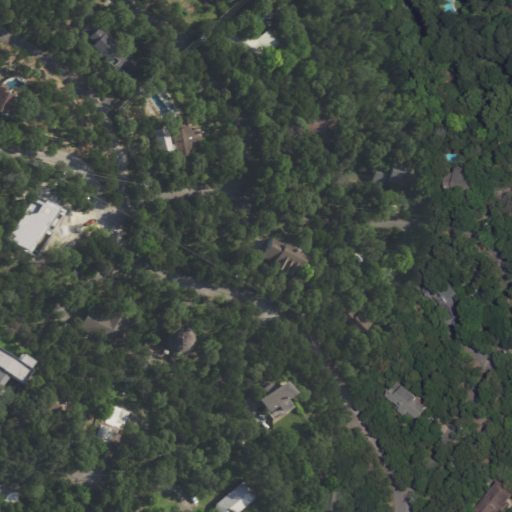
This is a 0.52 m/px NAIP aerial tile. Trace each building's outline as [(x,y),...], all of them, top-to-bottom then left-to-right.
[(125,64),(123,65),(121,64),(115,71),(99,57),(98,57),(95,54),(97,51),(89,45),(92,42),(81,32),(89,22),(100,32),(103,28),(117,41),(109,49),(111,51),(114,48),(128,61),(125,64)] [(268,30),(280,43),(256,64),(231,35),(243,24),(256,39),(268,29),(268,30)] [(0,84),(3,85),(1,93),(13,97),(7,114),(1,112),(0,115),(0,84)] [(297,114),(312,112),(309,97),(328,94),(330,110),(338,109),(341,128),(335,129),(337,142),(321,144),(320,132),(300,135),(297,114)] [(195,121),(188,116),(194,108),(201,113),(195,121)] [(186,157),(176,158),(171,130),(175,129),(174,121),(187,118),(189,130),(196,129),(197,131),(199,131),(199,133),(197,134),(198,140),(188,142),(190,156),(186,157)] [(152,131),(159,154),(172,151),(166,127),(152,131)] [(361,165),(361,158),(377,157),(377,164),(361,165)] [(410,191),(397,189),(398,184),(390,182),(389,187),(375,185),(379,161),(392,163),(392,160),(405,162),(405,167),(416,169),(412,192),(410,191)] [(474,168),(474,175),(491,176),(490,197),(446,195),(447,173),(457,173),(458,167),(474,168)] [(50,206),(46,215),(52,218),(48,226),(45,224),(42,231),(52,235),(41,257),(27,250),(34,237),(27,233),(32,222),(24,217),(33,198),(41,203),(42,202),(50,206)] [(290,276),(271,267),(274,261),(262,256),(270,238),(312,258),(306,272),(300,269),(296,279),(290,276)] [(333,295),(322,288),(332,271),(347,279),(337,297),(333,295)] [(466,330),(452,335),(449,326),(446,327),(441,315),(443,314),(439,306),(430,299),(429,301),(417,292),(419,289),(412,283),(419,274),(421,276),(425,271),(443,286),(445,283),(457,292),(461,303),(458,304),(467,330),(466,330)] [(364,294),(374,305),(367,311),(378,323),(363,337),(336,307),(344,300),(345,301),(350,296),(355,302),(364,294)] [(85,321),(92,307),(109,315),(112,308),(135,319),(122,347),(82,328),(85,321)] [(190,342),(189,346),(186,350),(182,352),(179,352),(176,352),(172,349),(169,345),(168,341),(169,337),(171,334),(175,331),(179,331),(183,331),(187,333),(189,337),(190,342)] [(289,396),(283,400),(289,407),(281,413),(274,407),(267,413),(258,401),(266,395),(261,389),(269,383),(274,388),(281,382),(286,382),(291,390),(291,394),(289,396)] [(415,399),(414,401),(423,409),(413,421),(404,413),(401,417),(395,412),(397,409),(388,401),(389,400),(384,395),(391,385),(398,391),(401,387),(415,399)] [(72,405),(61,431),(44,423),(48,413),(35,408),(42,391),(73,404),(72,405)] [(126,433),(114,429),(109,445),(93,440),(99,425),(101,426),(108,406),(134,415),(127,434),(126,433)] [(341,511),(318,511),(304,511),(307,474),(326,475),(325,490),(342,491),(341,511)] [(0,480),(13,480),(14,493),(13,493),(13,505),(0,505),(0,480)] [(207,511),(210,505),(238,480),(250,496),(233,511),(207,511)] [(500,484),(511,493),(511,499),(507,505),(511,508),(507,511),(473,511),(497,481),(500,484)]
